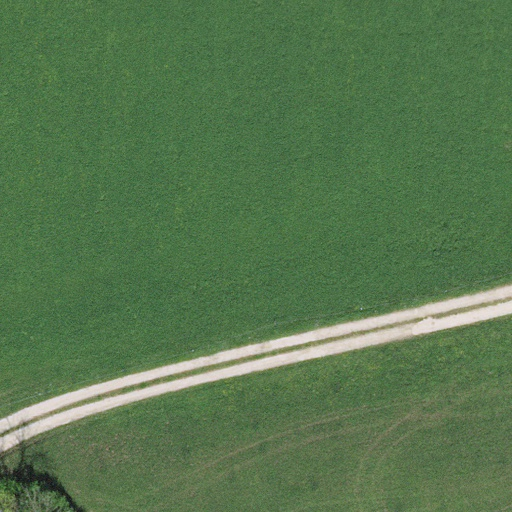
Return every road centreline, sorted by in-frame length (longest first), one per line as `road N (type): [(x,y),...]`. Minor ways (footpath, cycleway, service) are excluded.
road 1 (track): [(511,299),(241,366)]
road 2 (track): [(0,435),(241,366)]
